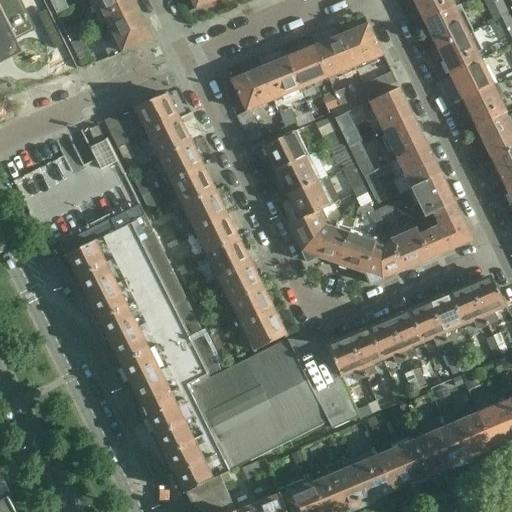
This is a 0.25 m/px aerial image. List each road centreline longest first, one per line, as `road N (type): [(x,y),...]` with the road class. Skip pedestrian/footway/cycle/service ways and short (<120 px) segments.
road 1 (residential): [(182,59),(306,297),(342,316),(499,250)]
road 2 (tertiary): [(136,511),(0,246)]
road 3 (residential): [(378,0),(499,250)]
road 4 (tertiary): [(0,368),(73,511)]
road 5 (residential): [(182,59),(322,0)]
